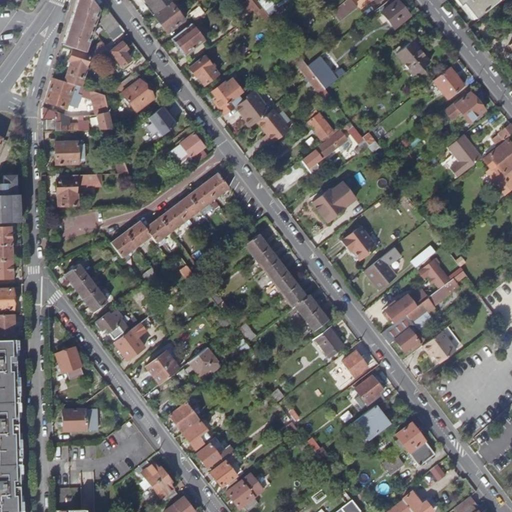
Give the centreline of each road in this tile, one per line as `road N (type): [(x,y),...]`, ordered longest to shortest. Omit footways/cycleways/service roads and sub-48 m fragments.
road 1 (residential): [(109,0),(501,511)]
road 2 (unclassified): [(216,511),(34,276)]
road 3 (residential): [(34,276),(42,511)]
road 4 (residential): [(34,276),(29,126)]
road 5 (residential): [(511,104),(427,0)]
